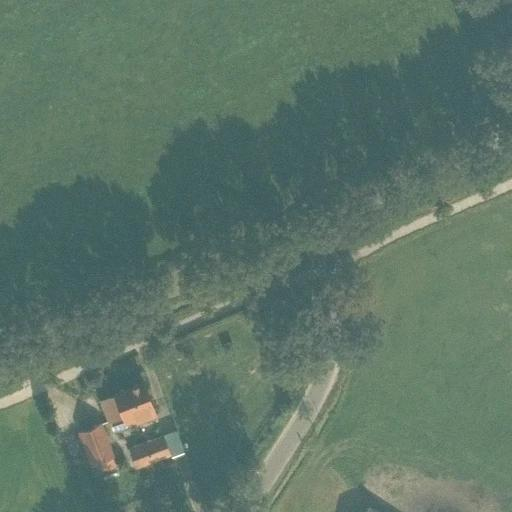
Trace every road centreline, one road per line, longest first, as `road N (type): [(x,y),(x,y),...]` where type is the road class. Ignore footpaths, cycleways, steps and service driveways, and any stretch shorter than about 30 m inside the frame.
road 1 (tertiary): [(313,224),(0,360)]
road 2 (tertiary): [(250,511),(308,424),(330,357),(332,267),(313,224)]
road 3 (tertiary): [(313,224),(511,139)]
